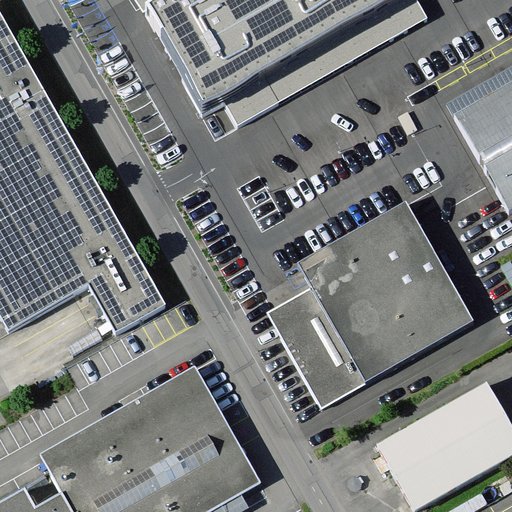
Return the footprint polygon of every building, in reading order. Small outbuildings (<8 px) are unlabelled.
[(126,0),(201,125),(223,112),(238,137),(431,22),(417,0),(126,0)] [(169,306),(0,4),(0,313),(13,336),(94,291),(118,334),(169,306)] [(511,89),(452,124),(507,222),(511,218),(511,89)] [(471,327),(404,210),(305,267),(317,288),(271,315),(326,410),(471,327)] [(221,511),(265,488),(198,369),(41,456),(63,496),(35,511),(25,492),(0,505),(0,511),(221,511)] [(511,438),(487,391),(380,450),(413,511),(419,511),(511,461),(511,438)]
